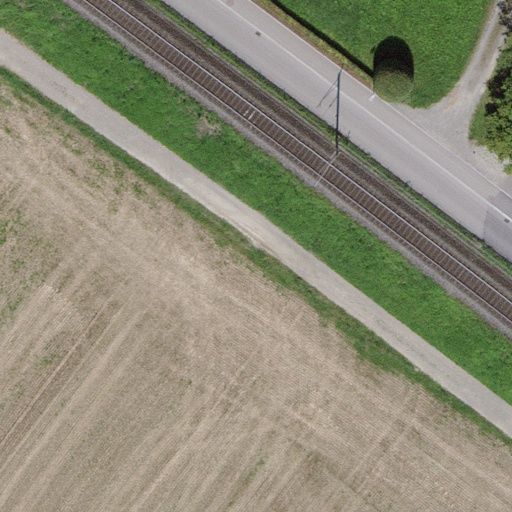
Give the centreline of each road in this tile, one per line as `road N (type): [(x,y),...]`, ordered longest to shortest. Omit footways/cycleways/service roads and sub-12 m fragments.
road 1 (track): [(511,438),(0,62)]
road 2 (residential): [(511,224),(205,0)]
